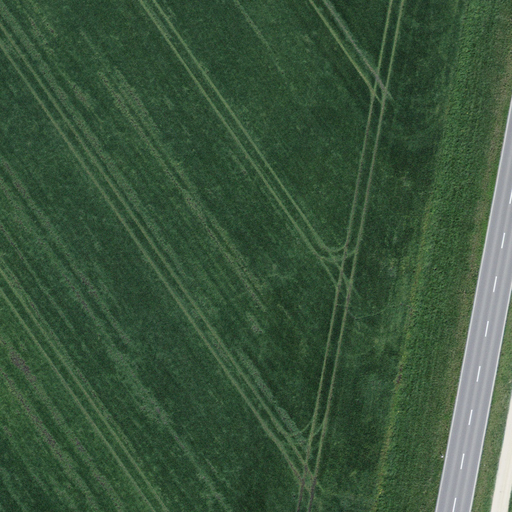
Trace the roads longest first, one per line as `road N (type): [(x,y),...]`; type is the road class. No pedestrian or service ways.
road 1 (track): [(399,511),(491,0)]
road 2 (secondary): [(511,193),(453,511)]
